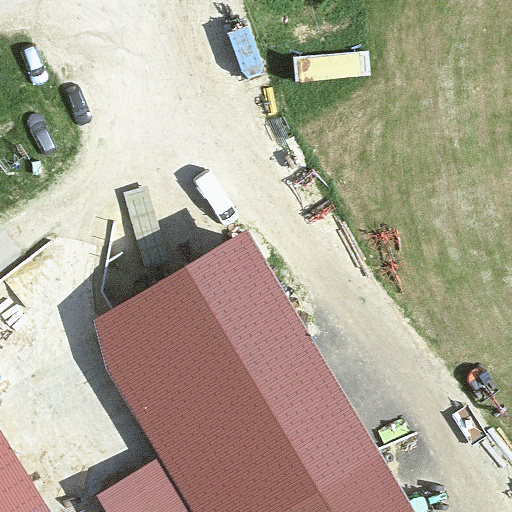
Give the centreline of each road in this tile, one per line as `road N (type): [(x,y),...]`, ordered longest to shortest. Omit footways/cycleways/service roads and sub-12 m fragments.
road 1 (track): [(367,511),(303,346),(211,180),(181,107),(174,0)]
road 2 (track): [(115,511),(112,474),(54,366),(55,307),(115,181),(154,145),(191,130)]
